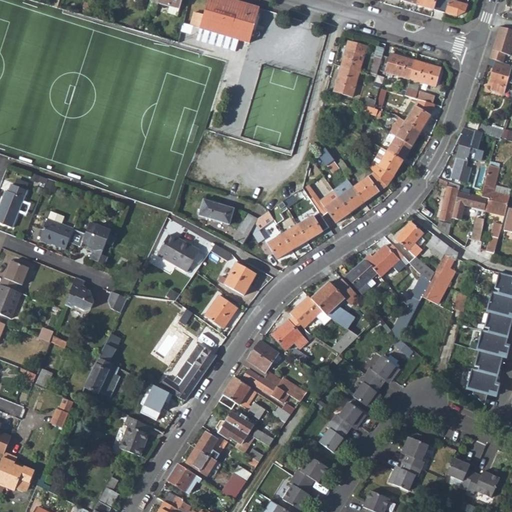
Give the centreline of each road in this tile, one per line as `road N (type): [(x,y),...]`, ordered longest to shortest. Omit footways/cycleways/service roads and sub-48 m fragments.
road 1 (residential): [(137,511),(283,287),(403,205)]
road 2 (residential): [(342,15),(297,173),(282,189),(213,173)]
road 3 (residential): [(329,511),(402,406),(421,402),(486,435)]
road 4 (residential): [(403,205),(449,129),(475,50)]
road 5 (residential): [(235,511),(318,388)]
road 6 (residential): [(342,15),(475,50)]
road 7 (residential): [(403,205),(464,252),(511,269)]
